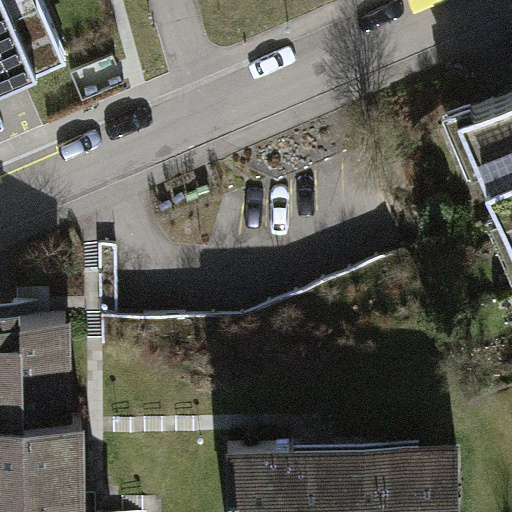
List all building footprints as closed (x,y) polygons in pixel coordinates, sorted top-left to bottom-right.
[(0,0),(0,78),(37,62),(14,9),(33,0),(0,0)] [(511,87),(457,110),(511,240),(511,87)] [(0,315),(0,412),(66,412),(64,310),(12,311),(12,315),(0,315)] [(0,511),(80,511),(79,412),(66,412),(0,412),(0,511)] [(226,436),(227,511),(456,511),(455,446),(293,449),(293,434),(226,436)]
